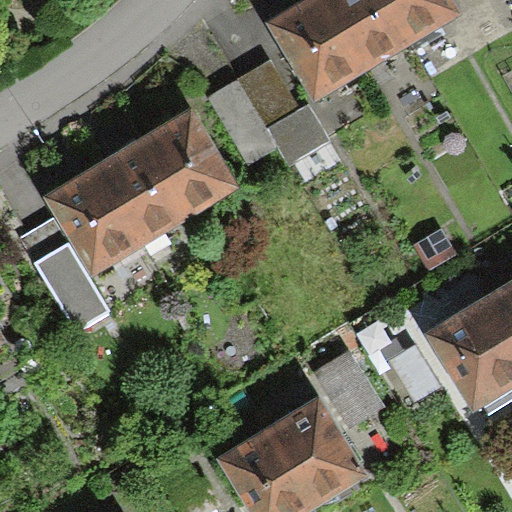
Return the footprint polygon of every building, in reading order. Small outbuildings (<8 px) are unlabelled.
[(327,0),(306,0),(270,22),(317,100),(369,70),(327,0)] [(394,0),(327,0),(369,70),(418,41),(394,0)] [(394,0),(418,41),(462,16),(452,0),(394,0)] [(274,62),(206,98),(243,165),(279,145),(291,167),(333,144),(311,104),(300,110),(274,62)] [(193,107),(142,137),(190,217),(241,188),(193,107)] [(142,137),(100,163),(147,243),(190,217),(142,137)] [(96,272),(147,243),(100,163),(48,193),(80,247),(76,249),(70,239),(34,260),(78,334),(116,311),(83,255),(85,254),(96,272)] [(444,229),(410,248),(426,275),(460,256),(444,229)] [(511,281),(497,291),(511,316),(511,281)] [(511,316),(497,291),(425,336),(473,411),(511,387),(511,316)] [(0,329),(0,348),(8,343),(0,329)] [(349,347),(322,362),(357,421),(383,406),(349,347)] [(432,384),(412,347),(383,362),(404,399),(432,384)] [(319,396),(273,423),(320,504),(366,477),(319,396)] [(273,423),(220,454),(253,511),(305,511),(320,504),(273,423)] [(166,436),(143,449),(153,467),(176,453),(166,436)] [(209,511),(221,505),(204,475),(170,495),(179,511),(209,511)]
